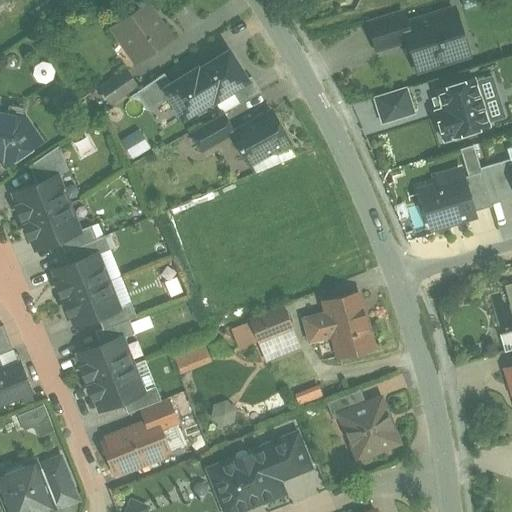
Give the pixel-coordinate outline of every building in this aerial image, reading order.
[(173,39),(148,3),(113,27),(123,41),(131,36),(146,58),(173,39)] [(407,24),(405,24),(410,40),(420,70),(463,56),(457,35),(462,34),(455,9),(407,24)] [(404,13),(370,23),(379,50),(410,40),(405,24),(407,24),(404,13)] [(172,85),(165,89),(171,98),(184,118),(214,99),(215,101),(232,91),(248,81),(247,80),(229,52),(199,71),(197,69),(172,85)] [(128,70),(101,89),(111,104),(139,85),(128,70)] [(165,89),(172,85),(165,74),(137,92),(150,111),(171,98),(165,89)] [(252,76),(247,80),(248,81),(232,91),(241,105),(262,93),(252,76)] [(489,122),(505,117),(492,76),(476,81),(489,122)] [(475,78),(436,90),(439,97),(433,99),(437,111),(435,111),(444,141),(490,126),(489,122),(476,81),(475,78)] [(407,88),(375,98),(383,123),(414,113),(407,88)] [(273,112),(235,133),(242,147),(241,148),(242,150),(244,149),(251,163),(290,142),(273,112)] [(24,118),(0,113),(0,154),(1,155),(7,163),(40,140),(24,118)] [(224,114),(193,131),(204,150),(235,133),(224,114)] [(60,146),(30,166),(38,184),(59,176),(59,177),(71,172),(60,146)] [(474,146),(461,150),(469,176),(482,172),(474,146)] [(511,168),(511,167),(511,166),(511,162),(511,159),(488,166),(498,201),(511,196),(511,168)] [(440,184),(421,190),(432,229),(475,216),(473,212),(492,206),(482,172),(469,176),(462,178),(459,170),(438,176),(440,184)] [(38,184),(15,193),(20,205),(18,205),(24,219),(25,218),(27,221),(70,204),(59,177),(59,176),(38,184)] [(70,204),(27,221),(28,224),(26,224),(31,238),(33,237),(38,249),(60,240),(81,232),(80,230),(70,204)] [(81,232),(60,240),(65,253),(73,250),(73,249),(99,239),(98,238),(93,225),(80,230),(81,232)] [(99,239),(73,249),(73,250),(78,262),(98,253),(99,254),(111,250),(106,235),(98,238),(99,239)] [(78,262),(55,270),(60,282),(58,283),(63,296),(65,295),(66,298),(109,281),(99,254),(98,253),(78,262)] [(109,281),(66,298),(67,301),(66,302),(71,315),(73,314),(77,326),(100,317),(120,309),(120,308),(109,281)] [(360,292),(326,301),(329,313),(305,319),(311,341),(335,335),(341,357),(375,348),(360,292)] [(120,309),(100,317),(104,329),(97,332),(97,333),(138,316),(132,303),(120,308),(120,309)] [(283,307),(252,319),(267,359),(299,348),(283,307)] [(138,316),(97,333),(102,345),(123,337),(123,338),(136,333),(131,320),(138,317),(138,316)] [(5,325),(0,326),(0,355),(14,349),(5,325)] [(511,330),(496,334),(500,351),(511,348),(511,330)] [(102,345),(80,354),(84,366),(82,366),(88,380),(90,379),(91,382),(134,365),(123,338),(123,337),(102,345)] [(207,347),(176,359),(181,374),(213,362),(207,347)] [(6,369),(0,371),(0,403),(32,391),(21,363),(6,369)] [(134,365),(91,382),(92,384),(90,385),(95,399),(97,398),(102,409),(124,401),(145,393),(144,391),(134,365)] [(157,386),(144,391),(145,393),(124,401),(129,413),(142,408),(163,400),(157,386)] [(319,386),(295,396),(300,408),(324,398),(319,386)] [(362,390),(328,403),(335,420),(343,416),(343,415),(368,405),(362,390)] [(163,400),(142,408),(148,423),(158,419),(161,429),(178,422),(169,398),(163,400)] [(368,405),(343,415),(343,416),(360,458),(399,442),(382,400),(368,405)] [(203,432),(191,402),(182,406),(194,436),(203,432)] [(209,422),(230,426),(233,405),(213,402),(209,422)] [(21,429),(32,426),(35,436),(51,432),(43,405),(16,413),(21,429)] [(148,423),(108,439),(109,441),(104,443),(115,471),(120,469),(121,472),(164,455),(163,452),(170,449),(161,429),(158,419),(148,423)] [(298,433),(264,447),(265,449),(266,449),(279,481),(312,467),(298,433)] [(244,451),(240,453),(238,456),(238,460),(212,470),(228,511),(231,511),(283,492),(279,481),(266,449),(265,449),(250,455),(247,452),(244,451)] [(62,458),(39,467),(55,508),(78,499),(62,458)] [(36,460),(0,474),(0,487),(9,511),(44,511),(55,508),(39,467),(36,460)] [(146,511),(148,508),(134,501),(129,511),(146,511)]
